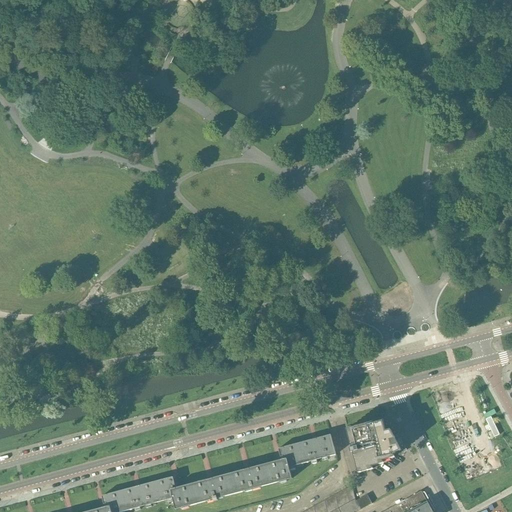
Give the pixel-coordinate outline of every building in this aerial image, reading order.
[(511,0),(481,0),(511,18),(511,15),(511,0)] [(406,448),(390,419),(347,431),(359,472),(366,470),(365,469),(371,467),(371,466),(377,464),(376,463),(382,461),(382,460),(387,458),(387,457),(392,456),(406,448)] [(303,464),(336,455),(331,435),(298,444),(303,464)] [(290,468),(303,464),(298,444),(279,449),(281,458),(284,457),(284,460),(287,459),(290,468)] [(266,465),(271,485),(293,479),(290,468),(287,459),(284,460),(266,465)] [(234,495),(271,485),(266,465),(229,475),(234,495)] [(229,475),(192,484),(197,505),(214,500),(214,502),(218,501),(218,499),(234,495),(229,475)] [(159,503),(173,499),(170,490),(174,489),(173,487),(176,486),(173,477),(154,483),(159,503)] [(126,511),(159,503),(154,483),(121,491),(126,511)] [(192,484),(174,489),(170,490),(173,499),(176,511),(197,505),(192,484)] [(356,500),(355,499),(352,488),(346,489),(349,503),(356,500)] [(349,503),(346,489),(341,492),(344,506),(349,503)] [(111,511),(124,511),(126,511),(121,491),(102,497),(104,505),(107,504),(108,507),(110,507),(111,511)] [(344,506),(341,492),(335,495),(339,509),(344,506)] [(396,511),(432,511),(433,511),(432,511),(429,506),(429,505),(427,501),(426,500),(423,494),(423,493),(422,494),(421,492),(394,507),(396,511)] [(339,509),(335,495),(331,498),(334,511),(338,509),(339,509)] [(356,501),(361,510),(372,504),(368,496),(356,501)] [(333,511),(334,511),(331,498),(325,501),(327,511),(333,511)] [(356,511),(361,510),(356,501),(356,500),(349,503),(354,511),(356,511)] [(344,506),(347,511),(354,511),(349,503),(344,506)]
